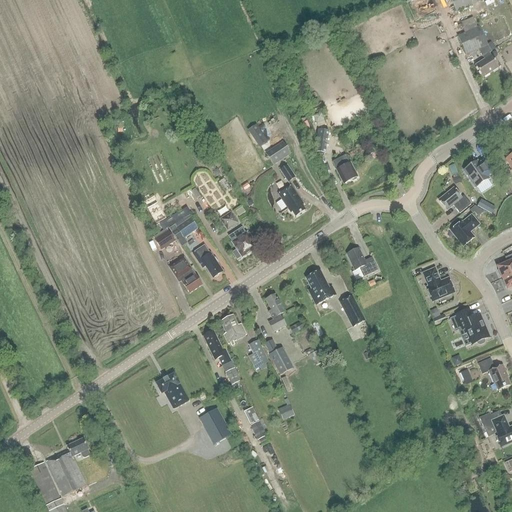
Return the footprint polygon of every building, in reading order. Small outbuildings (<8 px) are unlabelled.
[(450,0),(456,12),(482,0),(450,0)] [(489,53),(491,52),(495,49),(491,42),(487,45),(480,27),(477,28),(473,18),(461,23),(465,34),(459,37),(466,55),(478,50),(484,60),(475,66),(482,78),(498,68),(489,53)] [(307,140),(316,136),(310,121),(309,121),(308,117),(301,120),(302,124),(301,124),(307,140)] [(258,147),(267,142),(256,125),(247,131),(258,147)] [(318,130),(314,153),(325,155),(329,132),(326,131),(327,128),(320,127),(319,130),(318,130)] [(282,142),(265,154),(273,166),(290,155),(282,142)] [(350,164),(349,164),(345,156),(332,162),(337,171),(336,171),(343,185),(357,178),(350,164)] [(488,179),(496,173),(488,162),(488,163),(481,169),(476,162),(464,171),(476,188),(488,180),(488,179)] [(287,165),(279,170),(288,183),(295,178),(287,165)] [(459,176),(452,179),(454,185),(461,182),(459,176)] [(292,212),(295,217),(305,211),(301,206),(303,205),(291,186),(278,195),(290,213),(292,212)] [(459,214),(470,205),(464,197),(461,198),(453,189),(438,201),(446,211),(453,206),(459,214)] [(153,197),(143,203),(155,225),(165,219),(153,197)] [(497,213),(500,206),(483,198),(480,205),(497,213)] [(231,212),(219,220),(227,231),(238,224),(231,212)] [(186,244),(183,239),(198,229),(189,216),(174,225),(169,229),(181,247),(186,244)] [(469,233),(479,225),(471,216),(462,223),(461,223),(450,232),(463,247),(474,238),(469,233)] [(242,228),(229,237),(233,242),(238,250),(233,253),(237,260),(242,257),(243,257),(256,248),(250,239),(251,238),(247,233),(246,234),(242,228)] [(161,251),(175,242),(168,231),(154,240),(161,251)] [(215,258),(214,258),(211,253),(210,254),(204,245),(193,253),(203,268),(205,266),(213,278),(223,272),(218,264),(218,263),(215,258)] [(363,278),(378,271),(372,258),(364,262),(358,249),(347,254),(355,271),(359,269),(363,278)] [(501,277),(502,279),(511,274),(511,254),(504,258),(507,264),(497,268),(498,270),(497,271),(500,277),(501,277)] [(202,286),(194,273),(183,258),(169,268),(179,283),(181,282),(190,294),(202,286)] [(454,293),(448,279),(440,282),(434,269),(422,274),(428,287),(426,288),(432,302),(454,293)] [(320,272),(306,279),(311,290),(309,291),(316,306),(336,295),(332,287),(329,289),(320,272)] [(511,274),(502,279),(503,281),(502,281),(505,288),(506,287),(507,290),(511,287),(511,274)] [(284,313),(284,311),(275,295),(265,300),(271,311),(268,313),(272,321),(268,324),(273,333),(286,327),(280,315),(284,313)] [(352,296),(339,303),(352,328),(365,322),(352,296)] [(483,340),(488,338),(487,336),(488,335),(485,329),(484,329),(479,316),(472,319),(468,311),(456,316),(457,317),(450,319),(455,332),(462,329),(462,330),(465,328),(472,345),(477,343),(477,345),(480,346),(483,344),(484,342),(483,340)] [(229,344),(247,336),(241,324),(238,326),(233,316),(221,323),(225,332),(223,333),(229,344)] [(293,334),(304,328),(301,322),(289,328),(293,334)] [(212,332),(211,333),(209,332),(205,334),(205,336),(204,337),(208,346),(208,348),(215,361),(218,359),(222,367),(231,362),(225,351),(223,352),(217,339),(216,339),(212,332)] [(293,369),(282,348),(278,351),(272,340),(264,345),(270,355),(268,355),(280,376),(293,369)] [(248,357),(256,373),(260,371),(258,368),(260,367),(261,370),(266,367),(265,365),(269,362),(258,341),(248,346),(253,354),(248,357)] [(498,391),(510,386),(506,378),(507,377),(502,366),(495,369),(490,359),(477,365),(482,375),(488,372),(493,383),(494,383),(498,391)] [(240,381),(234,369),(231,362),(222,367),(225,373),(229,381),(231,386),(240,381)] [(464,383),(471,380),(467,370),(460,373),(464,383)] [(189,401),(174,374),(156,384),(161,394),(164,393),(173,410),(189,401)] [(288,405),(278,410),(283,421),(294,416),(288,405)] [(258,421),(252,408),(244,412),(250,425),(258,421)] [(217,410),(199,420),(213,445),(231,436),(217,410)] [(500,448),(511,442),(511,426),(508,429),(503,417),(501,417),(499,412),(490,416),(489,414),(479,418),(488,438),(494,435),(500,448)] [(266,436),(259,421),(250,426),(257,440),(266,436)] [(73,457),(80,454),(82,458),(85,459),(89,457),(89,454),(88,451),(88,450),(83,440),(66,447),(68,451),(46,462),(62,497),(87,486),(73,457)] [(48,511),(66,511),(44,463),(29,470),(48,511)]
